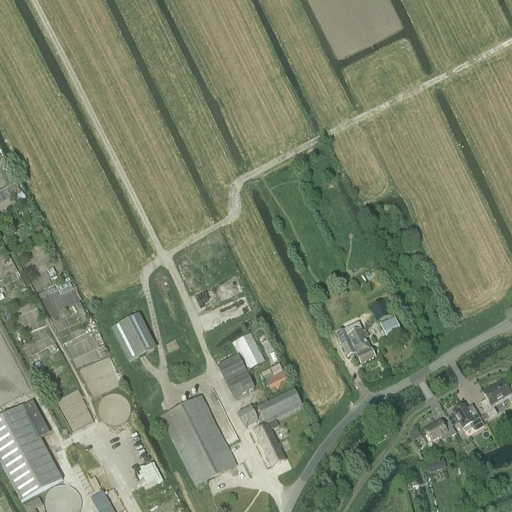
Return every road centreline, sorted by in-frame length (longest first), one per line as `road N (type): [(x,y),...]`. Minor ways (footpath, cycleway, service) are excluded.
road 1 (track): [(32,0),(164,255),(232,218),(238,182),(511,41)]
road 2 (unclassified): [(285,511),(352,415),(511,322)]
